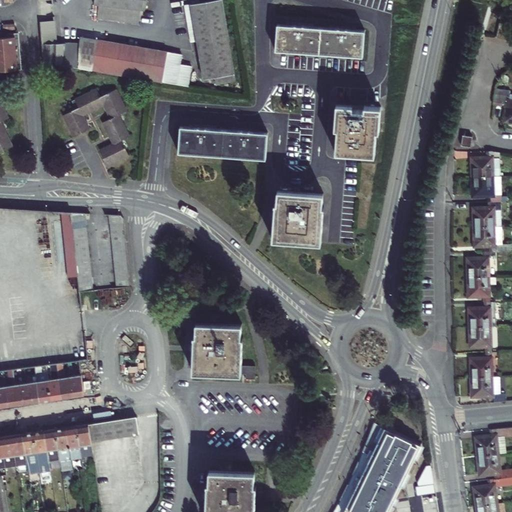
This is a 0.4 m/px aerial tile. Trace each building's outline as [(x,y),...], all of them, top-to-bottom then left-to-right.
[(100,19),(141,24),(143,10),(148,10),(149,0),(97,0),(97,4),(102,5),(100,19)] [(212,0),(213,2),(193,5),(199,42),(206,80),(216,79),(217,84),(237,81),(223,0),(212,0)] [(199,42),(193,5),(187,6),(193,43),(199,42)] [(45,63),(188,87),(192,67),(180,65),(181,55),(84,39),(82,47),(60,43),(58,21),(41,22),(45,63)] [(493,22),(489,37),(496,39),(500,24),(493,22)] [(500,24),(496,39),(504,41),(507,26),(500,24)] [(364,31),(277,25),(275,51),(362,57),(364,31)] [(6,34),(6,38),(15,37),(16,54),(17,70),(20,70),(18,33),(6,34)] [(0,71),(17,70),(16,54),(15,37),(6,38),(0,37),(0,71)] [(81,115),(103,105),(110,118),(102,122),(112,144),(99,151),(106,166),(128,155),(121,140),(129,136),(118,115),(126,111),(115,89),(100,97),(96,89),(74,100),(78,107),(63,115),(73,136),(88,129),(81,115)] [(511,121),(511,96),(508,96),(509,92),(494,90),(492,105),(507,107),(505,121),(511,121)] [(0,152),(12,146),(0,122),(0,121),(7,118),(0,103),(0,152)] [(381,107),(336,104),(334,129),(337,129),(335,153),(374,156),(376,132),(379,132),(381,107)] [(176,152),(264,159),(266,133),(178,126),(176,152)] [(472,137),(462,136),(460,146),(471,147),(472,137)] [(471,159),(471,177),(493,177),(501,176),(500,153),(492,151),(486,151),(486,158),(471,159)] [(494,202),(502,201),(501,176),(493,177),(494,202)] [(493,177),(471,177),(472,197),(487,196),(487,202),(494,202),(493,177)] [(320,243),(323,207),(322,207),(323,193),(277,190),(276,203),(275,202),(272,240),(320,243)] [(495,226),(503,226),(502,201),(494,202),(495,226)] [(472,209),(473,227),(495,226),(494,202),(487,202),(487,208),(472,209)] [(84,213),(70,212),(71,220),(84,219),(84,213)] [(120,215),(108,214),(109,223),(124,222),(123,218),(120,215)] [(124,222),(109,223),(109,230),(124,228),(124,222)] [(496,251),(495,226),(473,227),(473,245),(489,245),(489,251),(496,251)] [(503,226),(495,226),(496,251),(504,251),(503,226)] [(110,236),(125,234),(124,228),(109,230),(110,236)] [(125,234),(110,236),(111,243),(126,241),(125,234)] [(126,247),(111,249),(112,255),(127,254),(126,247)] [(489,277),(488,252),(482,252),(482,258),(467,259),(467,277),(489,277)] [(127,260),(113,262),(113,268),(128,267),(127,260)] [(79,284),(91,283),(90,276),(78,278),(79,284)] [(490,302),(489,277),(467,277),(468,296),(483,296),(483,302),(490,302)] [(129,279),(115,280),(115,288),(130,286),(129,279)] [(80,292),(92,291),(91,283),(79,284),(80,292)] [(469,327),(491,327),(490,302),(483,302),(484,309),(468,309),(469,327)] [(196,322),(195,335),(194,335),(192,372),(245,374),(245,378),(254,379),(254,366),(245,366),(241,365),(242,337),(241,337),(241,324),(196,322)] [(492,351),(491,327),(469,327),(469,346),(485,346),(485,352),(492,351)] [(493,377),(492,351),(485,352),(486,358),(470,359),(471,377),(493,377)] [(56,364),(61,398),(72,396),(70,376),(64,377),(62,363),(56,364)] [(48,380),(50,400),(61,398),(56,364),(51,365),(53,379),(48,380)] [(35,369),(39,401),(50,400),(48,380),(42,381),(40,368),(35,369)] [(29,370),(31,382),(26,383),(29,403),(39,401),(35,369),(29,370)] [(4,386),(7,406),(18,404),(13,373),(13,370),(7,370),(9,385),(4,386)] [(20,384),(18,372),(13,373),(18,404),(29,403),(26,383),(20,384)] [(70,376),(72,396),(84,394),(81,375),(70,376)] [(487,395),(487,403),(506,401),(506,392),(501,393),(500,376),(493,377),(471,377),(471,396),(487,395)] [(135,416),(87,423),(90,441),(138,434),(135,416)] [(80,445),(81,456),(92,455),(90,441),(87,423),(77,424),(80,445)] [(76,458),(81,457),(81,456),(80,445),(77,424),(65,426),(70,459),(76,458)] [(65,426),(55,428),(58,449),(60,460),(61,470),(72,469),(70,459),(65,426)] [(476,456),(497,454),(495,438),(503,438),(511,436),(511,427),(488,429),(489,436),(474,437),(476,456)] [(54,461),(52,449),(58,449),(55,428),(44,430),(49,462),(54,461)] [(42,451),(43,463),(49,462),(44,430),(33,431),(36,452),(42,451)] [(36,452),(33,431),(22,433),(27,465),(28,470),(33,469),(31,453),(36,452)] [(11,434),(16,467),(27,465),(22,433),(11,434)] [(16,467),(11,434),(0,436),(5,469),(16,467)] [(495,438),(497,454),(504,453),(503,438),(495,438)] [(497,454),(476,456),(478,475),(492,474),(492,479),(511,476),(511,468),(499,470),(497,454)] [(378,511),(389,511),(418,508),(416,497),(420,497),(416,469),(395,472),(398,491),(376,495),(378,511)] [(206,491),(205,511),(252,511),(254,485),(253,485),(254,472),(231,471),(209,470),(208,483),(207,483),(206,491)] [(0,511),(9,511),(2,475),(0,475),(0,511)] [(475,506),(496,503),(493,487),(511,484),(511,476),(492,479),(486,480),(487,486),(472,488),(475,506)] [(497,511),(496,503),(475,506),(475,511),(497,511)]
